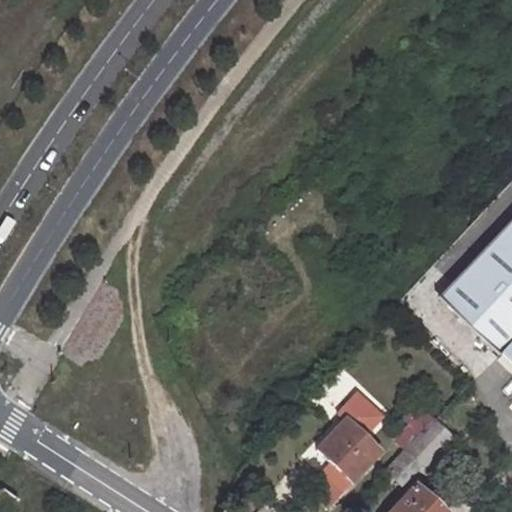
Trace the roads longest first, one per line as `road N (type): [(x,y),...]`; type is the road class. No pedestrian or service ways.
road 1 (primary): [(0,315),(149,81),(215,0)]
road 2 (primary): [(152,0),(0,224)]
road 3 (unknown): [(140,259),(146,367),(174,511)]
road 4 (tertiary): [(0,415),(151,511)]
